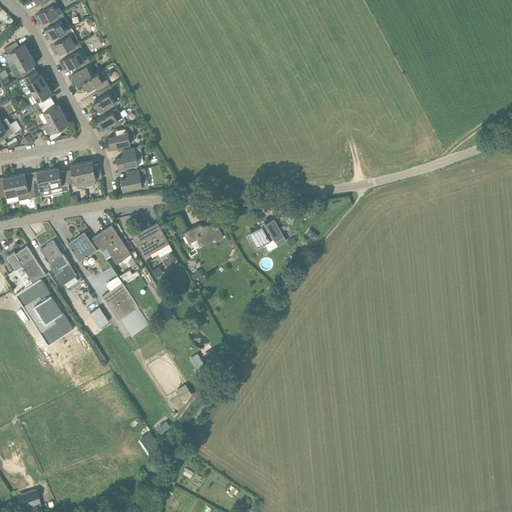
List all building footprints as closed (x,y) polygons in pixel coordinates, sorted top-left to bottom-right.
[(43,23),(51,18),(58,15),(58,14),(55,9),(59,7),(55,0),(48,0),(43,3),(46,8),(37,13),(43,23)] [(58,15),(51,18),(54,23),(46,28),(52,38),(60,33),(60,34),(67,30),(71,27),(62,12),(58,14),(58,15)] [(60,54),(69,49),(75,45),(79,42),(71,27),(67,30),(60,34),(63,39),(54,43),(60,54)] [(19,47),(16,41),(4,48),(7,54),(4,56),(9,65),(15,62),(30,54),(24,44),(19,47)] [(75,45),(69,49),(71,54),(63,59),(69,69),(77,64),(88,58),(79,42),(75,45)] [(15,62),(9,65),(18,80),(36,70),(33,65),(35,63),(30,54),(15,62)] [(94,68),(88,58),(77,64),(80,69),(72,74),(77,84),(82,81),(92,75),(89,70),(94,68)] [(36,70),(18,80),(27,95),(47,83),(41,74),(39,75),(36,70)] [(97,72),(92,75),(82,81),(88,91),(96,86),(99,91),(110,85),(104,75),(100,78),(97,72)] [(37,102),(40,107),(52,100),(49,95),(52,93),(47,83),(27,95),(32,105),(37,102)] [(99,111),(103,109),(114,103),(111,97),(115,95),(110,85),(99,91),(102,96),(94,101),(99,111)] [(114,103),(103,109),(106,114),(97,119),(103,129),(114,123),(117,127),(123,123),(124,121),(124,119),(120,112),(119,112),(117,109),(124,105),(121,99),(114,103)] [(49,122),(64,113),(58,104),(55,105),(52,100),(40,107),(49,122)] [(61,130),(60,128),(69,123),(64,113),(49,122),(44,125),(48,133),(50,134),(51,133),(51,134),(50,136),(51,139),(60,134),(61,132),(61,130)] [(0,121),(0,141),(15,132),(7,118),(1,121),(0,121)] [(33,137),(39,134),(32,122),(26,125),(33,137)] [(108,137),(111,148),(130,144),(129,137),(135,136),(132,125),(114,129),(115,135),(108,137)] [(29,134),(21,139),(22,140),(20,142),(21,144),(24,143),(25,144),(32,139),(29,134)] [(123,156),(116,157),(118,169),(138,165),(137,158),(142,157),(140,146),(122,150),(123,156)] [(81,162),(86,187),(93,186),(95,183),(94,179),(102,178),(99,164),(93,165),(92,160),(82,162),(82,161),(81,162)] [(65,170),(68,184),(76,183),(76,187),(79,189),(86,187),(81,162),(80,162),(81,163),(70,165),(71,169),(65,170)] [(48,168),(47,168),(52,194),(69,191),(68,184),(65,170),(59,171),(59,167),(48,169),(48,168)] [(52,194),(47,168),(46,168),(47,169),(37,171),(37,176),(32,177),(36,197),(37,203),(43,202),(41,196),(52,194)] [(123,190),(143,187),(141,180),(147,179),(144,168),(126,171),(127,178),(120,179),(123,190)] [(14,175),(19,200),(36,197),(32,177),(26,178),(25,173),(15,175),(14,174),(14,175)] [(0,178),(0,194),(1,197),(6,196),(8,202),(19,200),(14,175),(13,175),(13,176),(0,178)] [(284,214),(293,218),(296,211),(287,208),(284,214)] [(262,226),(249,234),(257,249),(270,242),(268,240),(272,238),(275,242),(277,241),(279,245),(286,240),(274,219),(265,224),(266,225),(263,227),(262,226)] [(157,222),(150,226),(151,228),(135,237),(140,248),(143,246),(148,255),(169,244),(157,222)] [(200,224),(183,233),(189,242),(198,237),(202,246),(214,240),(215,242),(223,238),(216,222),(204,228),(203,226),(203,225),(202,225),(201,224),(200,224)] [(112,226),(105,230),(123,258),(130,254),(112,226)] [(313,242),(319,236),(308,227),(302,234),(313,242)] [(105,229),(93,237),(106,258),(111,255),(116,263),(123,258),(105,230),(105,229)] [(68,243),(80,261),(97,251),(84,232),(68,243)] [(294,237),(287,241),(290,247),(296,243),(294,237)] [(55,275),(61,285),(76,275),(72,268),(63,255),(62,255),(53,240),(40,249),(49,262),(47,263),(55,275)] [(20,277),(26,274),(32,283),(40,278),(45,275),(27,246),(26,246),(18,252),(19,253),(16,254),(14,251),(7,256),(20,277)] [(129,263),(132,269),(137,265),(134,260),(129,263)] [(198,280),(206,276),(202,268),(194,273),(198,280)] [(129,269),(118,277),(122,283),(125,287),(142,276),(138,271),(132,274),(129,269)] [(74,328),(41,279),(16,294),(48,345),(74,328)] [(149,324),(125,287),(122,283),(102,296),(118,321),(121,319),(132,336),(149,324)] [(210,350),(203,355),(211,365),(217,361),(210,350)] [(211,373),(207,367),(198,353),(189,359),(194,368),(201,380),(211,373)] [(187,383),(177,388),(182,400),(193,395),(187,383)] [(170,427),(166,421),(157,429),(161,434),(170,427)] [(142,437),(149,451),(160,445),(152,431),(142,437)] [(38,491),(18,497),(21,504),(23,510),(42,504),(38,491)]
